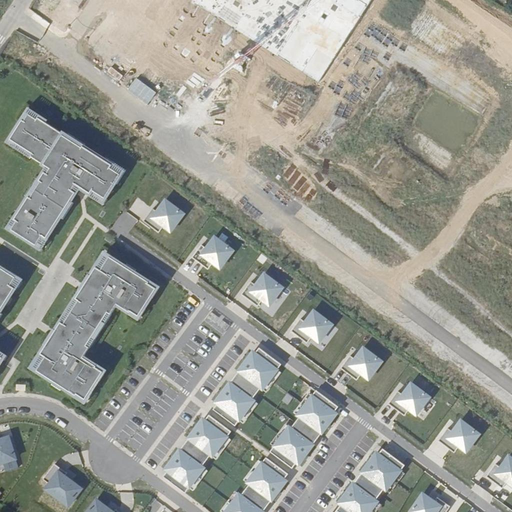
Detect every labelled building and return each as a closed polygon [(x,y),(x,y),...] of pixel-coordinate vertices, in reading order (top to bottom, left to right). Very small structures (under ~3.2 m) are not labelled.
[(192,0),(191,3),(320,83),(371,0),(192,0)] [(76,185),(102,203),(122,173),(28,111),(9,142),(52,170),(48,175),(45,173),(9,228),(40,248),(76,193),(72,191),(76,185)] [(184,215),(165,201),(156,212),(152,209),(142,222),(158,234),(163,227),(170,233),(184,215)] [(232,251),(214,237),(205,249),(200,245),(191,258),(207,270),(212,264),(219,269),(232,251)] [(47,338),(31,359),(80,396),(102,368),(82,353),(114,312),(114,311),(121,302),(140,317),(162,288),(112,251),(96,272),(97,273),(87,287),(85,286),(80,293),(79,293),(62,316),(63,317),(57,324),(58,325),(48,339),(47,338)] [(0,356),(0,355),(0,306),(19,280),(0,266),(0,356)] [(283,289),(264,275),(256,286),(251,283),(241,295),(257,307),(262,301),(269,306),(283,289)] [(332,325),(314,312),(305,323),(300,320),(291,332),(307,344),(312,338),(319,343),(332,325)] [(257,347),(252,352),(269,366),(274,360),(257,347)] [(382,362),(363,348),(355,360),(350,356),(341,369),(357,381),(361,375),(369,380),(382,362)] [(252,352),(245,362),(264,377),(272,367),(269,366),(252,352)] [(257,386),(264,377),(245,362),(238,371),(240,373),(257,386)] [(253,392),(257,386),(240,373),(235,378),(240,382),(253,392)] [(240,382),(235,388),(252,401),(257,395),(253,392),(240,382)] [(432,399),(413,385),(404,397),(400,393),(390,406),(406,418),(411,412),(418,417),(432,399)] [(235,388),(228,397),(247,412),(254,403),(252,401),(235,388)] [(240,421),(247,412),(228,397),(220,407),(223,408),(240,421)] [(316,400),(309,409),(329,424),(336,415),(334,413),(326,407),(316,400)] [(331,401),(326,407),(334,413),(339,407),(331,401)] [(236,427),(240,421),(223,408),(218,413),(236,427)] [(321,433),(329,424),(309,409),(302,418),(310,424),(320,432),(321,433)] [(212,418),(208,424),(225,437),(230,431),(212,418)] [(479,435),(461,421),(452,432),(447,429),(438,442),(454,453),(459,447),(466,453),(479,435)] [(297,423),(292,428),(309,442),(313,436),(305,430),(297,423)] [(208,424),(200,433),(220,448),(227,439),(225,437),(208,424)] [(316,438),(320,432),(310,424),(305,430),(313,436),(316,438)] [(290,427),(283,437),(303,452),(310,442),(309,442),(292,428),(290,427)] [(212,458),(220,448),(200,433),(193,443),(195,444),(212,458)] [(0,464),(16,460),(9,437),(0,440),(0,464)] [(295,461),(303,452),(283,437),(276,446),(276,447),(293,459),(295,461)] [(209,463),(212,458),(195,444),(191,449),(202,458),(209,463)] [(185,445),(181,451),(198,464),(202,458),(191,449),(185,445)] [(293,459),(276,447),(272,452),(288,465),(293,459)] [(405,465),(382,448),(366,470),(389,487),(405,465)] [(179,450),(172,459),(191,475),(199,465),(198,464),(181,451),(179,450)] [(511,459),(509,457),(500,468),(495,464),(486,477),(502,489),(507,483),(511,486),(511,459)] [(184,484),(191,475),(172,459),(164,468),(165,469),(182,482),(184,484)] [(269,459),(265,464),(282,477),(286,471),(269,459)] [(263,462),(255,472),(275,487),(282,478),(282,477),(265,464),(263,462)] [(45,490),(68,507),(82,489),(65,477),(67,474),(55,464),(43,480),(49,485),(45,490)] [(182,482),(165,469),(161,475),(177,487),(182,482)] [(268,497),(275,487),(255,472),(248,482),(251,484),(265,494),(268,497)] [(365,485),(382,497),(386,491),(369,480),(365,485)] [(362,483),(355,493),(376,507),(383,498),(382,497),(365,485),(362,483)] [(265,494),(251,484),(246,489),(260,500),(265,494)] [(260,500),(246,489),(244,487),(224,511),(260,511),(266,505),(260,500)] [(372,511),(376,507),(355,493),(348,503),(349,504),(361,511),(372,511)] [(435,502),(423,494),(410,511),(446,511),(450,507),(438,497),(435,502)] [(87,511),(118,511),(115,509),(113,511),(112,511),(96,500),(87,511)]
